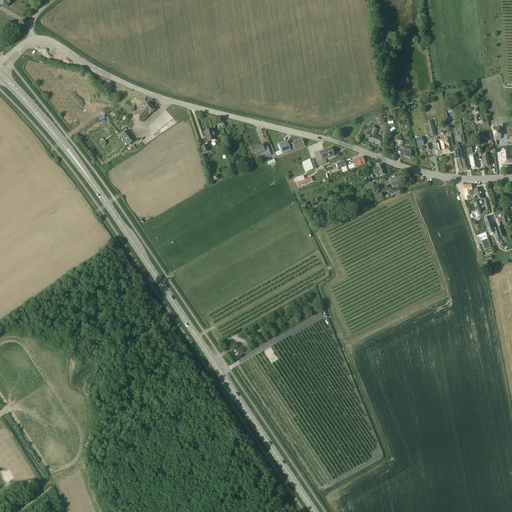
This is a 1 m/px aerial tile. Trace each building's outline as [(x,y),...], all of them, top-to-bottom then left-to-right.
[(141,123),(147,118),(147,117),(154,111),(147,102),(140,109),(139,109),(133,114),(141,123)] [(505,106),(498,107),(500,119),(508,117),(505,106)] [(436,136),(432,121),(427,122),(431,137),(436,136)] [(501,139),(499,127),(493,128),(495,140),(501,139)] [(368,141),(379,146),(381,140),(385,142),(388,134),(384,133),(382,139),(375,136),(378,130),(374,128),(371,134),(367,132),(365,137),(369,139),(368,141)] [(212,130),(204,132),(205,133),(207,143),(215,141),(214,137),(215,137),(214,133),(213,133),(212,130)] [(135,141),(127,131),(121,135),(124,139),(123,139),(125,142),(126,142),(129,145),(135,141)] [(394,146),(398,147),(402,148),(403,142),(402,141),(402,138),(400,137),(401,136),(395,135),(394,141),(395,141),(394,146)] [(418,147),(424,146),(422,137),(415,139),(418,147)] [(440,149),(441,149),(442,155),(450,153),(447,138),(438,140),(439,141),(440,149)] [(295,150),(304,147),(302,140),(292,143),(292,144),(288,145),(287,141),(279,145),(277,146),(279,151),(275,153),(277,157),(283,155),(291,151),(295,149),(295,150)] [(440,149),(439,141),(433,142),(437,156),(442,155),(441,149),(440,149)] [(262,159),(271,156),(267,146),(264,148),(262,145),(255,148),(255,146),(251,148),(254,156),(260,154),(262,159)] [(456,160),(458,168),(459,173),(467,171),(467,168),(466,166),(465,166),(464,161),(463,161),(462,159),(459,145),(453,147),(456,160)] [(322,161),(335,156),(331,148),(319,153),(314,155),(319,166),(323,164),(322,161)] [(413,158),(414,152),(412,152),(412,149),(403,148),(403,150),(402,150),(401,156),(407,157),(407,158),(410,159),(410,158),(411,158),(411,157),(413,158)] [(504,164),(511,163),(511,149),(511,148),(509,149),(509,148),(502,148),(502,152),(501,152),(502,164),(504,164)] [(472,169),(476,168),(479,168),(477,155),(469,157),(471,168),(472,169)] [(489,155),(482,156),(484,167),(491,166),(489,155)] [(363,157),(353,161),(354,165),(352,165),(353,168),(355,167),(365,164),(363,157)] [(305,172),(316,169),(315,168),(312,159),(302,163),(304,168),(305,172)] [(338,170),(342,168),(344,173),(348,171),(347,166),(345,161),(336,165),(338,170)] [(380,177),(386,175),(383,168),(382,165),(372,168),(375,175),(377,175),(378,177),(380,176),(380,177)] [(402,173),(400,173),(390,177),(392,184),(391,184),(393,189),(399,187),(398,182),(400,182),(404,180),(402,173)] [(298,186),(313,181),(311,178),(304,180),(303,176),(295,179),(298,186)] [(469,196),(473,195),(472,191),(471,186),(464,187),(465,197),(467,196),(468,198),(470,197),(469,196)] [(481,187),(474,190),(477,200),(483,198),(482,194),(483,194),(481,187)] [(504,225),(507,224),(504,212),(494,215),(495,219),(497,219),(498,223),(503,221),(504,225)] [(501,240),(500,238),(497,228),(494,229),(493,226),(494,226),(493,223),(492,223),(490,216),(483,218),(489,235),(494,233),(493,230),(496,239),(497,239),(497,241),(501,240)] [(230,352),(233,358),(239,355),(236,349),(230,352)]
